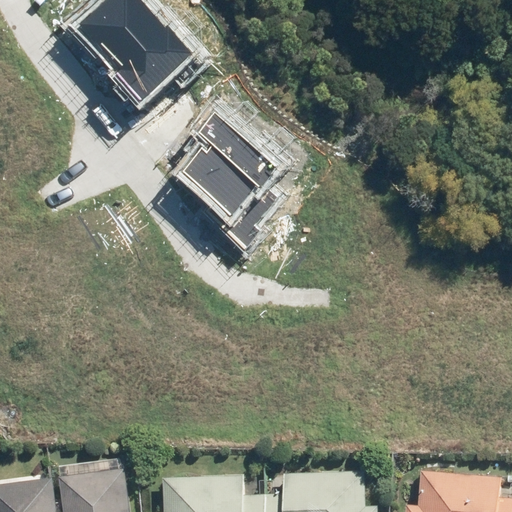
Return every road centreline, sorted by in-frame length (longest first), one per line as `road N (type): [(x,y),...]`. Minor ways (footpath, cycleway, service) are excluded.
road 1 (residential): [(115,150),(194,251),(240,283),(321,291)]
road 2 (residential): [(19,0),(115,150)]
